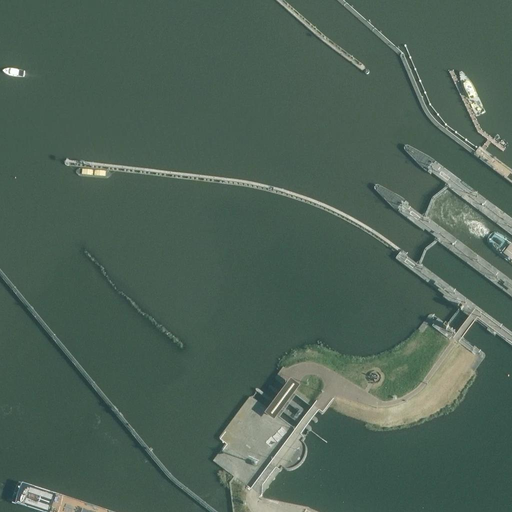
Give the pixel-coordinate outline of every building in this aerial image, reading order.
[(511,170),(480,146),(476,152),(473,155),(478,158),(479,157),(492,167),(493,168),(493,169),(492,169),(511,184),(511,170)] [(449,186),(448,187),(511,234),(511,219),(475,191),(475,192),(474,192),(474,193),(473,192),(460,182),(461,181),(436,161),(427,172),(431,174),(432,173),(448,185),(449,186)] [(511,280),(426,217),(425,217),(424,217),(408,205),(409,203),(406,201),(398,212),(423,231),(424,229),(438,240),(439,240),(439,241),(438,241),(438,242),(511,297),(511,280)] [(511,332),(420,264),(420,265),(419,265),(418,265),(406,255),(407,253),(402,250),(400,253),(395,259),(444,295),(442,297),(456,307),(456,308),(458,309),(460,310),(476,322),(476,321),(477,321),(488,328),(487,330),(495,336),(496,334),(511,345),(511,332)] [(420,331),(422,333),(431,322),(432,321),(433,320),(436,322),(438,319),(433,315),(432,315),(431,315),(429,315),(428,316),(418,329),(420,331)] [(445,336),(450,340),(452,337),(454,339),(455,340),(457,342),(458,343),(472,353),(473,352),(474,351),(477,348),(474,346),(473,347),(463,340),(463,339),(463,338),(464,338),(448,326),(447,325),(444,323),(438,319),(436,322),(435,323),(434,324),(432,327),(438,331),(445,336)] [(484,353),(477,348),(474,351),(477,353),(476,354),(475,355),(478,358),(470,369),(474,372),(476,370),(484,360),(485,358),(485,357),(485,355),(484,353)] [(290,386),(277,376),(276,377),(276,378),(276,379),(277,380),(288,388),(290,386)] [(295,390),(297,387),(292,383),(290,386),(288,388),(288,389),(283,395),(281,397),(277,403),(275,406),(271,411),(269,414),(274,418),(276,415),(276,414),(280,409),(282,407),(286,401),(288,398),(293,393),(293,392),(295,390)] [(269,387),(269,388),(281,397),(281,398),(286,401),(287,403),(300,412),(301,412),(306,416),(312,420),(314,422),(315,422),(315,423),(316,423),(316,422),(317,422),(318,421),(317,420),(317,419),(314,417),(308,413),(290,399),(288,398),(283,395),(273,387),(272,386),(271,386),(270,386),(269,386),(269,387)] [(277,403),(259,389),(258,389),(257,389),(256,389),(255,390),(256,391),(256,392),(257,392),(275,406),(280,409),(281,411),(299,425),(305,429),(307,430),(308,431),(309,431),(310,431),(311,430),(311,429),(311,428),(310,427),(308,425),(302,421),(297,417),(283,407),(282,407),(277,403)] [(295,390),(293,392),(312,407),(314,405),(312,403),(295,390)] [(220,440),(226,444),(213,461),(234,477),(230,483),(233,511),(234,511),(230,483),(234,479),(236,481),(236,480),(237,479),(237,478),(248,486),(251,488),(295,429),(280,417),(276,415),(271,411),(263,406),(252,398),(251,397),(250,397),(249,398),(220,437),(220,438),(220,439),(220,440)] [(319,410),(318,412),(320,414),(322,414),(323,414),(324,413),(335,399),(334,398),(328,406),(323,412),(322,412),(320,410),(319,410)] [(298,432),(296,430),(251,489),(245,485),(245,486),(244,487),(242,490),(244,491),(246,489),(245,491),(247,494),(247,497),(246,499),(246,501),(243,502),(243,506),(247,505),(249,509),(251,511),(316,511),(308,508),(307,508),(264,499),(260,497),(280,470),(280,469),(282,466),(285,468),(286,468),(288,469),(289,469),(291,468),(292,468),(294,467),(296,466),(297,466),(298,465),(300,463),(302,461),(304,457),(304,455),(305,453),(305,451),(305,449),(305,447),(304,445),(303,443),(301,441),(303,438),(304,438),(304,439),(304,438),(304,437),(304,436),(298,432)]
